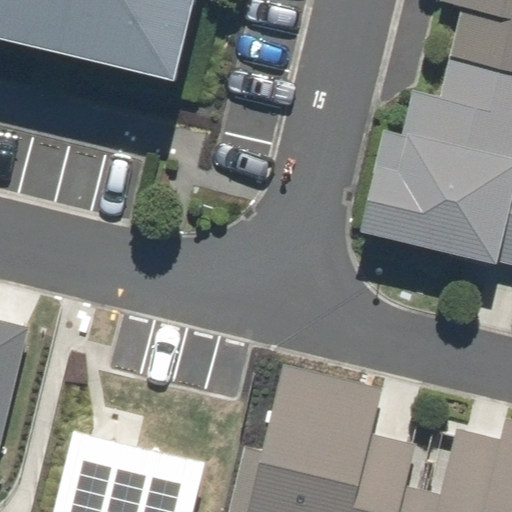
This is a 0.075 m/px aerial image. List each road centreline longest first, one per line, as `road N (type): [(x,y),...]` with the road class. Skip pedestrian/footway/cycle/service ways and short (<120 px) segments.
road 1 (residential): [(366,0),(291,304)]
road 2 (residential): [(0,228),(291,304)]
road 3 (residential): [(291,304),(511,361)]
